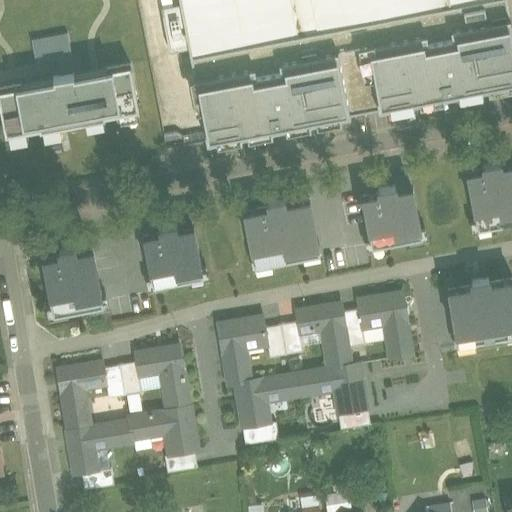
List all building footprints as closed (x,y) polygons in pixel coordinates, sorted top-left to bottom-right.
[(180,0),(191,65),(503,2),(503,0),(180,0)] [(511,29),(511,28),(370,55),(380,110),(511,84),(511,29)] [(59,80),(72,78),(67,44),(30,50),(34,74),(57,70),(59,80)] [(336,61),(193,88),(204,143),(346,116),(336,61)] [(59,80),(2,91),(11,138),(142,114),(133,66),(72,78),(59,80)] [(511,225),(511,166),(504,168),(504,163),(485,166),(486,170),(467,174),(478,232),(511,225)] [(426,242),(416,184),(401,187),(400,182),(381,185),(382,190),(364,193),(374,251),(426,242)] [(323,257),(312,199),(287,203),(286,199),(265,203),(265,207),(244,211),(255,270),(323,257)] [(207,282),(197,224),(181,227),(180,222),(162,225),(163,229),(144,233),(155,291),(207,282)] [(105,308),(95,250),(79,253),(79,248),(60,251),(61,255),(42,259),(53,317),(105,308)] [(511,337),(511,283),(495,286),(494,279),(473,282),(475,289),(449,293),(458,346),(511,337)] [(402,289),(355,296),(357,310),(360,329),(382,326),(384,341),(387,358),(411,355),(402,289)] [(266,345),(264,327),(262,315),(217,321),(227,387),(232,387),(238,430),(242,429),(273,425),(270,403),(332,394),(335,415),(338,415),(367,411),(360,362),(352,363),(349,346),(344,312),(343,302),(297,309),(299,323),(300,333),(322,330),(328,369),(254,379),(249,348),(266,345)] [(357,310),(344,312),(349,346),(384,341),(382,326),(360,329),(357,310)] [(266,345),(268,357),(303,353),(300,333),(299,323),(264,327),(266,345)] [(104,385),(101,366),(100,360),(57,366),(72,474),(83,473),(100,470),(97,449),(134,444),(133,439),(163,435),(166,455),(194,450),(199,450),(183,340),(133,347),(135,362),(137,379),(156,376),(161,406),(127,411),(127,416),(91,421),(86,387),(104,385)] [(104,385),(105,396),(139,392),(137,379),(135,362),(101,366),(104,385)] [(367,411),(338,415),(340,429),(369,425),(367,411)] [(273,425),(242,429),(244,443),(277,439),(276,425),(273,425)] [(197,466),(194,450),(166,455),(163,455),(166,471),(197,466)] [(110,468),(100,470),(83,473),(85,488),(112,484),(110,468)] [(387,503),(386,491),(372,493),(373,505),(387,503)] [(337,511),(338,511),(330,511),(315,511),(313,493),(295,496),(297,511),(337,511)] [(502,511),(511,511),(511,495),(500,497),(502,511)]
